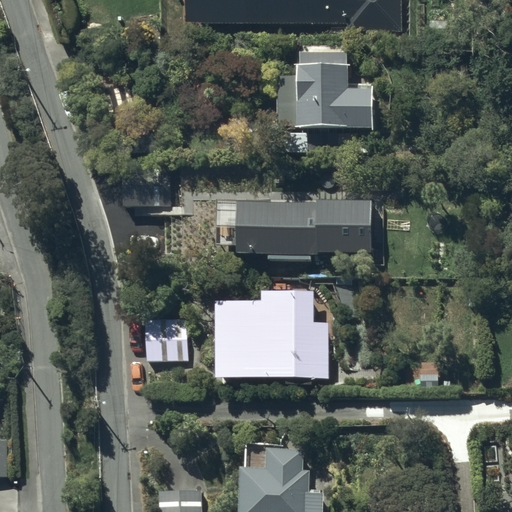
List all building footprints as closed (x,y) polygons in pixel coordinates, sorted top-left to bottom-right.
[(187,0),(188,33),(347,31),(347,36),(402,36),(401,0),(187,0)] [(300,86),(280,86),(280,134),(299,134),(299,143),(339,143),(339,160),(359,160),(359,140),(375,140),(375,100),(351,100),(351,64),(302,64),(302,80),(300,80),(300,86)] [(275,220),(262,220),(263,278),(332,276),(331,175),(275,176),(275,220)] [(263,311),(217,311),(217,390),(287,390),(287,394),(312,394),(312,387),(329,387),(329,330),(325,330),(325,325),(315,324),(315,300),(263,300),(263,311)] [(187,328),(147,329),(148,367),(189,366),(187,328)] [(9,447),(0,446),(0,482),(9,482),(9,447)] [(324,511),(325,501),(325,500),(311,500),(310,478),(305,479),(305,458),(268,459),(269,480),(241,480),(240,511),(324,511)] [(161,495),(161,506),(161,511),(202,511),(203,493),(161,495)]
